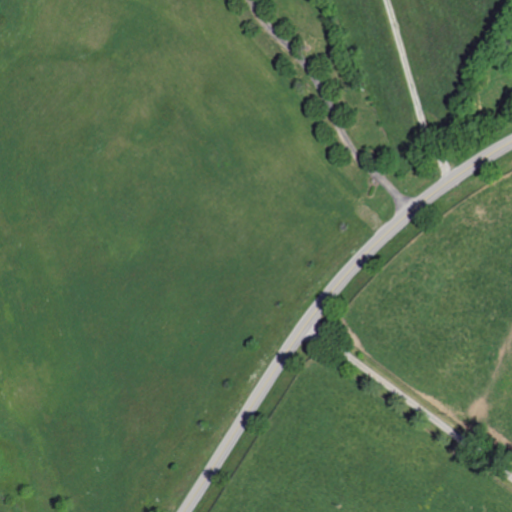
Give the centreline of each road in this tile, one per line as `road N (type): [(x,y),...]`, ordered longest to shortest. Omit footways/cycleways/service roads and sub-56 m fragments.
road 1 (secondary): [(181,511),(275,366),(358,261),(412,212),(511,144)]
road 2 (residential): [(303,328),(511,479)]
